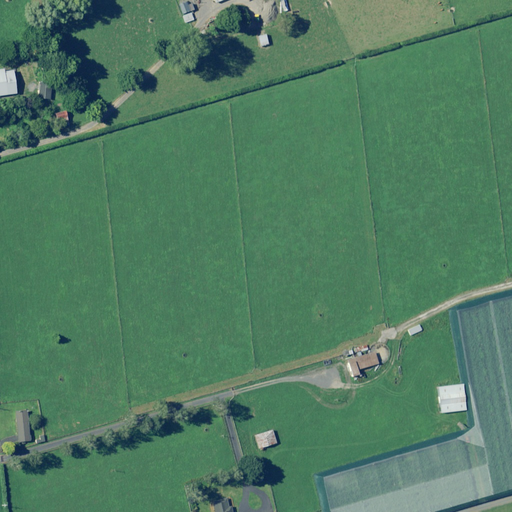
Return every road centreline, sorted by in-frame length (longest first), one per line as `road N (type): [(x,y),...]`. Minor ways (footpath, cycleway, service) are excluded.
road 1 (track): [(511,282),(474,291),(300,375),(0,462)]
road 2 (track): [(317,0),(345,66),(382,341)]
road 3 (track): [(0,151),(91,129),(204,22)]
